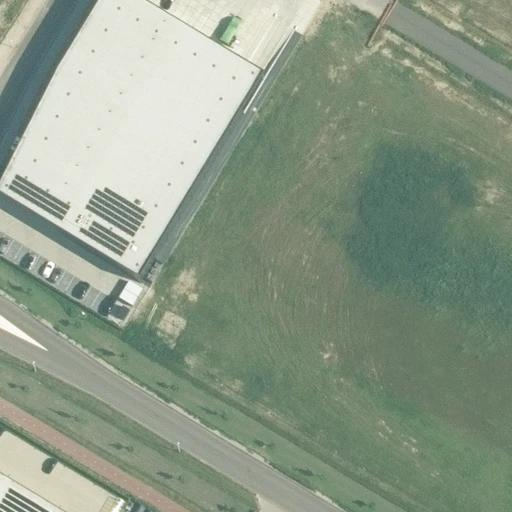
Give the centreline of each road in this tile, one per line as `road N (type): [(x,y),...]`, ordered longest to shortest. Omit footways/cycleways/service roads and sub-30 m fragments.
road 1 (tertiary): [(45,348),(316,511)]
road 2 (unclassified): [(377,0),(511,81)]
